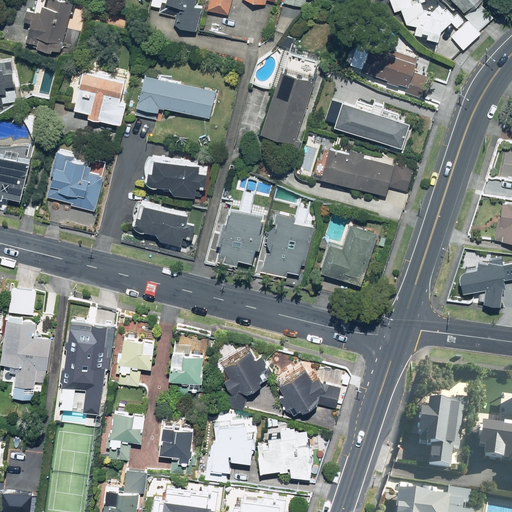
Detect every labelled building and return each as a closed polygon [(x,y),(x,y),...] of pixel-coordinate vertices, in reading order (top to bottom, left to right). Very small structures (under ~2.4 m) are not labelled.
[(35,18),(29,44),(63,52),(75,0),(49,0),(47,8),(32,5),(29,17),(35,18)] [(153,0),(154,1),(163,3),(162,10),(167,11),(165,19),(200,28),(207,0),(153,0)] [(213,0),(211,7),(233,12),(235,0),(264,0),(269,1),(269,0),(213,0)] [(421,21),(418,28),(423,33),(441,37),(432,43),(438,50),(454,36),(446,28),(455,19),(462,27),(456,33),(468,46),(486,30),(482,26),(497,13),(485,0),(392,0),(412,21),(421,21)] [(417,68),(421,56),(360,35),(351,61),(393,75),(392,79),(403,83),(404,79),(412,82),(409,90),(428,96),(435,74),(417,68)] [(13,80),(22,79),(19,55),(0,57),(0,94),(15,93),(13,80)] [(137,78),(89,66),(78,109),(126,121),(137,78)] [(320,78),(286,66),(265,128),(299,140),(320,78)] [(165,103),(212,116),(220,88),(151,70),(142,103),(164,108),(165,103)] [(416,119),(348,96),(340,120),(408,143),(416,119)] [(39,114),(0,110),(0,188),(1,189),(3,190),(5,191),(7,192),(8,193),(10,194),(12,194),(14,195),(16,195),(18,195),(21,195),(23,196),(25,195),(27,195),(36,155),(39,114)] [(333,132),(320,128),(316,144),(328,148),(333,132)] [(354,148),(335,143),(326,174),(390,191),(393,183),(411,188),(417,166),(367,153),(370,144),(356,140),(354,148)] [(111,158),(61,146),(48,196),(99,208),(111,158)] [(176,181),(182,190),(201,191),(201,182),(214,182),(215,150),(150,148),(149,174),(158,181),(176,181)] [(163,228),(168,237),(187,240),(189,230),(199,232),(202,217),(193,216),(194,206),(139,196),(135,218),(141,219),(148,225),(163,228)] [(511,199),(505,199),(504,217),(499,217),(498,237),(511,237),(511,199)] [(246,255),(261,259),(274,210),(239,202),(235,216),(228,214),(223,237),(229,238),(223,259),(243,264),(246,255)] [(294,266),(306,269),(318,222),(298,216),(300,209),(281,204),(265,267),(292,274),(294,266)] [(348,242),(335,238),(326,266),(366,279),(383,227),(356,218),(348,242)] [(506,300),(511,269),(508,255),(460,264),(464,287),(478,285),(483,287),(482,297),(506,300)] [(14,285),(13,309),(38,310),(39,286),(14,285)] [(49,367),(52,367),(54,335),(40,333),(41,314),(10,312),(7,360),(12,360),(10,380),(15,380),(14,395),(37,396),(37,390),(44,390),(45,380),(48,381),(49,367)] [(65,390),(63,421),(92,423),(93,407),(106,408),(113,320),(97,319),(97,323),(75,321),(74,334),(67,334),(67,343),(72,344),(70,361),(66,361),(65,376),(68,377),(67,390),(65,390)] [(128,352),(125,352),(123,382),(143,383),(145,366),(136,365),(136,362),(158,363),(160,335),(146,334),(146,326),(138,326),(137,333),(129,333),(128,352)] [(191,384),(207,385),(210,349),(221,350),(222,341),(174,336),(171,377),(192,379),(191,384)] [(233,372),(228,376),(235,385),(230,403),(248,407),(252,391),(272,377),(265,367),(271,363),(263,353),(260,356),(255,349),(230,367),(233,372)] [(296,402),(300,409),(307,405),(309,408),(330,396),(328,393),(343,394),(344,384),(330,382),(323,372),(318,375),(312,364),(283,380),(289,389),(282,393),(289,406),(296,402)] [(467,391),(456,391),(456,396),(434,395),(433,408),(424,407),(422,446),(431,447),(430,473),(463,474),(467,391)] [(153,411),(117,406),(114,432),(110,432),(109,443),(113,444),(112,455),(133,457),(136,437),(150,438),(153,411)] [(337,415),(311,410),(309,423),(334,429),(337,415)] [(255,421),(225,418),(224,434),(216,433),(214,454),(210,454),(208,477),(230,479),(231,467),(237,468),(238,456),(258,458),(261,432),(254,431),(255,421)] [(199,427),(180,424),(179,435),(163,433),(161,449),(196,453),(199,427)] [(511,427),(483,424),(481,446),(488,447),(486,459),(511,461),(511,427)] [(306,432),(276,433),(276,443),(265,444),(266,466),(296,464),(297,474),(318,473),(318,458),(316,458),(315,439),(306,439),(306,432)] [(109,485),(106,511),(141,511),(145,465),(130,464),(128,486),(109,485)] [(222,511),(224,485),(152,480),(151,493),(156,494),(154,511),(222,511)] [(480,511),(481,509),(468,507),(468,504),(473,504),(474,491),(450,488),(449,495),(400,490),(397,511),(480,511)] [(32,511),(35,493),(6,490),(3,509),(31,511),(32,511)] [(288,511),(289,494),(242,491),(231,490),(230,511),(288,511)]
